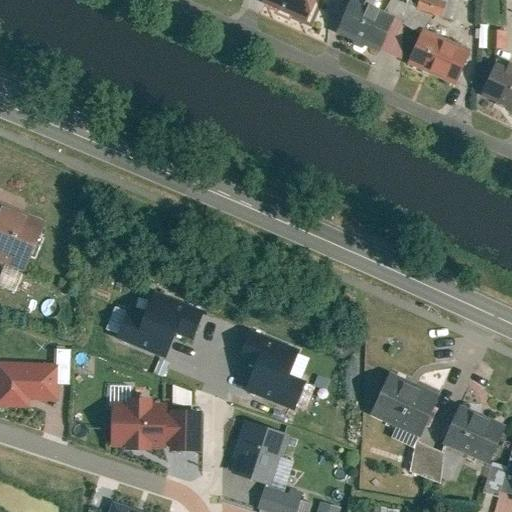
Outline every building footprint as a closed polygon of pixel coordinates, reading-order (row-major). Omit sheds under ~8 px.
[(270,0),(269,4),(315,24),(325,0),(270,0)] [(364,0),(358,0),(345,29),(387,48),(401,17),(379,7),(364,0)] [(420,0),(419,7),(456,18),(461,0),(420,0)] [(401,17),(387,48),(412,59),(426,28),(401,17)] [(426,28),(412,59),(466,84),(480,53),(426,28)] [(511,45),(511,29),(496,28),(495,48),(511,49),(511,45)] [(511,62),(503,58),(488,92),(511,102),(511,62)] [(45,224),(0,205),(0,264),(25,274),(45,224)] [(202,311),(153,290),(130,345),(179,365),(202,311)] [(310,372),(261,353),(245,394),(293,413),(310,372)] [(59,367),(0,365),(0,409),(29,410),(30,403),(58,404),(59,367)] [(422,440),(440,399),(392,378),(373,419),(422,440)] [(114,411),(113,451),(168,453),(168,445),(172,445),(172,454),(203,455),(203,415),(172,414),(172,418),(169,418),(169,412),(154,412),(154,404),(128,403),(128,411),(114,411)] [(491,467),(508,429),(461,408),(444,446),(491,467)] [(238,463),(234,477),(274,490),(291,439),(245,424),(233,461),(238,463)] [(444,456),(420,445),(409,469),(433,480),(444,456)] [(511,456),(503,493),(511,496),(511,456)] [(508,469),(493,465),(485,495),(500,499),(508,469)] [(298,511),(302,501),(266,489),(258,511),(298,511)]
